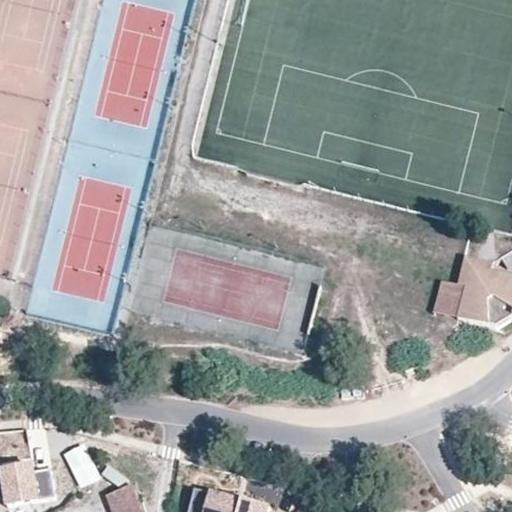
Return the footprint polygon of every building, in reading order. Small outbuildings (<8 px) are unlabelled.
[(511,270),(511,254),(502,260),(508,270),(511,270)] [(459,322),(469,279),(471,275),(474,272),(478,271),(481,271),(492,274),(494,267),(466,259),(459,288),(443,285),(435,316),(459,322)] [(511,279),(492,274),(481,271),(478,271),(474,272),(471,275),(469,279),(459,322),(496,331),(504,322),(511,320),(511,279)] [(100,480),(85,449),(67,458),(82,489),(100,480)] [(32,468),(3,472),(8,503),(15,502),(16,508),(10,508),(10,511),(40,511),(40,504),(29,505),(29,500),(36,499),(32,468)] [(107,469),(103,481),(124,488),(128,476),(107,469)] [(142,511),(134,488),(106,499),(111,511),(142,511)] [(271,511),(272,511),(196,492),(190,511),(271,511)]
